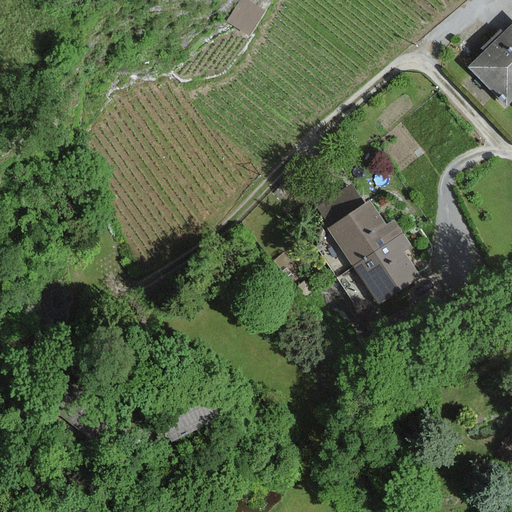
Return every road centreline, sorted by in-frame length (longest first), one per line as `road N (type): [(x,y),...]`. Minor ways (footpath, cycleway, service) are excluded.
road 1 (track): [(423,50),(328,123),(172,274)]
road 2 (residential): [(511,150),(423,50),(482,0)]
